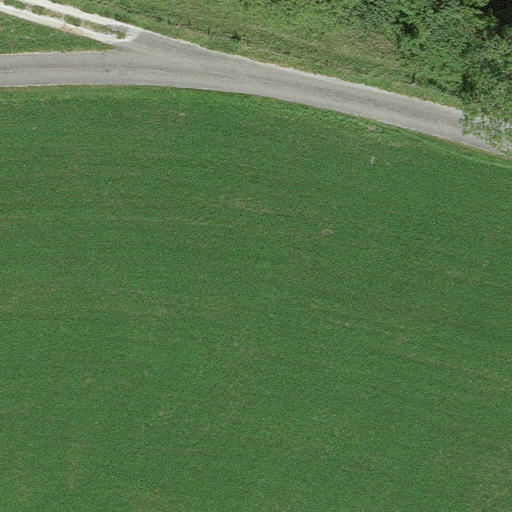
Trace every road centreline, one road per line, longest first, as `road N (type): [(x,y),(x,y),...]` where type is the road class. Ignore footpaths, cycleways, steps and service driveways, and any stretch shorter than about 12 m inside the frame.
road 1 (unclassified): [(0,75),(205,64),(511,147)]
road 2 (track): [(0,0),(205,64)]
